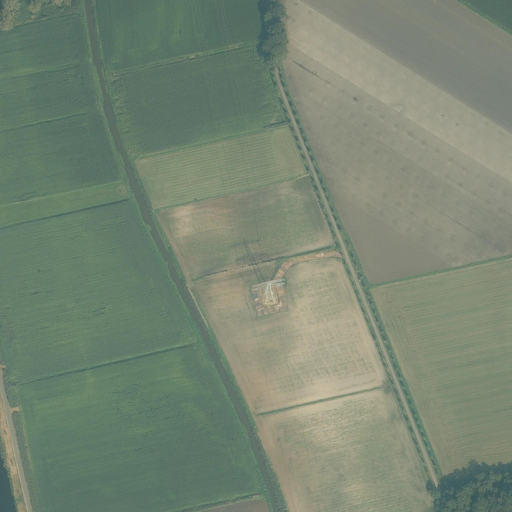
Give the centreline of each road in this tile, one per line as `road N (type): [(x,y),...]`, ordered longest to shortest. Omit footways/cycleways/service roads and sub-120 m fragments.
road 1 (unclassified): [(445,511),(289,118),(269,0)]
road 2 (unclassified): [(29,511),(0,381)]
